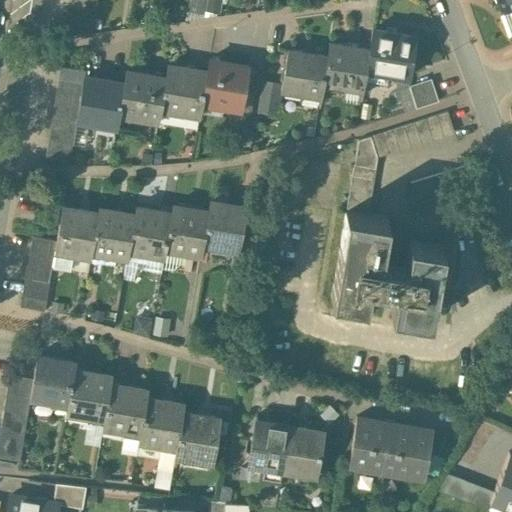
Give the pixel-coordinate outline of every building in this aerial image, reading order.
[(96,0),(73,0),(72,6),(94,10),(96,0)] [(223,0),(196,0),(196,8),(222,11),(223,0)] [(511,0),(500,0),(504,10),(506,9),(510,20),(508,21),(511,30),(511,0)] [(94,10),(72,6),(70,18),(92,22),(94,10)] [(92,22),(70,18),(68,30),(91,34),(92,22)] [(415,36),(372,29),(368,49),(365,69),(408,77),(415,36)] [(368,49),(329,42),(326,56),(322,82),(361,89),(365,69),(368,49)] [(326,56),(287,49),(281,84),(281,88),(320,95),(322,82),(326,56)] [(248,65),(208,59),(206,71),(201,102),(240,109),(248,65)] [(206,71),(167,65),(165,77),(160,108),(199,115),(201,102),(206,71)] [(85,70),(61,66),(59,78),(83,82),(84,76),(85,70)] [(165,77),(125,70),(123,83),(118,114),(157,120),(160,108),(165,77)] [(123,83),(84,76),(83,82),(81,94),(79,106),(77,117),(77,119),(116,126),(118,114),(123,83)] [(83,82),(59,78),(57,90),(81,94),(83,82)] [(430,79),(409,86),(416,108),(438,101),(430,79)] [(281,84),(262,80),(257,110),(277,114),(281,88),(281,84)] [(81,94),(57,90),(55,102),(79,106),(81,94)] [(79,106),(55,102),(53,113),(77,117),(79,106)] [(447,112),(370,136),(377,157),(454,133),(447,112)] [(77,117),(53,113),(51,125),(75,129),(77,119),(77,117)] [(75,129),(51,125),(49,137),(73,141),(75,129)] [(370,136),(357,140),(355,155),(377,158),(377,157),(370,136)] [(73,141),(49,137),(47,149),(71,153),(73,141)] [(71,153),(47,149),(45,162),(69,165),(71,153)] [(375,169),(353,165),(345,211),(367,214),(375,169)] [(464,166),(410,183),(416,204),(471,187),(464,166)] [(245,206),(209,200),(207,211),(202,243),(237,250),(245,206)] [(207,211),(172,204),(170,212),(164,248),(187,252),(187,249),(199,252),(198,254),(200,254),(202,243),(207,211)] [(97,212),(62,206),(56,240),(54,249),(90,256),(91,251),(97,212)] [(170,212),(135,206),(134,213),(128,249),(163,255),(164,248),(170,212)] [(134,213),(98,207),(97,212),(91,251),(126,257),(128,249),(134,213)] [(345,211),(330,298),(365,304),(369,280),(394,284),(390,312),(430,319),(442,246),(408,241),(406,253),(382,249),(387,218),(367,214),(345,211)] [(56,240),(32,236),(30,247),(54,251),(54,249),(56,240)] [(54,251),(30,247),(28,259),(52,263),(54,251)] [(52,263),(28,259),(26,271),(50,275),(52,263)] [(50,275),(26,271),(24,283),(48,287),(50,275)] [(48,287),(24,283),(22,295),(46,299),(48,287)] [(46,299),(22,295),(20,306),(44,311),(46,299)] [(154,332),(169,334),(171,316),(155,315),(154,332)] [(135,317),(135,332),(152,332),(152,317),(135,317)] [(74,361),(36,354),(33,377),(31,389),(29,398),(67,404),(73,369),(74,361)] [(110,375),(73,369),(67,404),(65,412),(103,418),(109,383),(110,375)] [(33,377),(9,373),(7,385),(31,389),(33,377)] [(146,389),(109,383),(103,418),(101,426),(139,432),(145,397),(146,389)] [(31,389),(7,385),(5,397),(28,401),(29,398),(31,389)] [(182,403),(145,397),(139,432),(138,440),(160,444),(175,447),(181,411),(182,403)] [(26,413),(3,409),(1,421),(25,425),(26,413)] [(219,417),(181,411),(175,447),(174,455),(211,461),(219,417)] [(431,430),(355,416),(347,464),(422,477),(431,430)] [(289,425),(255,419),(248,464),(262,466),(282,469),(289,426),(289,425)] [(25,425),(1,421),(0,424),(0,432),(22,437),(25,425)] [(323,431),(289,426),(282,469),(294,471),(294,469),(314,472),(313,478),(315,478),(323,431)] [(22,437),(0,432),(0,444),(20,448),(22,437)] [(160,444),(138,440),(135,454),(158,458),(160,444)] [(20,448),(0,444),(0,457),(18,460),(20,448)] [(511,511),(511,454),(509,453),(494,491),(487,509),(494,511),(511,511)] [(282,469),(262,466),(259,480),(279,483),(282,469)] [(494,491),(448,472),(436,489),(487,509),(494,491)] [(85,486),(55,482),(53,497),(82,502),(85,486)] [(56,511),(58,504),(8,495),(5,511),(56,511)] [(223,511),(224,502),(208,500),(207,511),(223,511)] [(224,511),(250,511),(251,502),(225,501),(224,511)]
